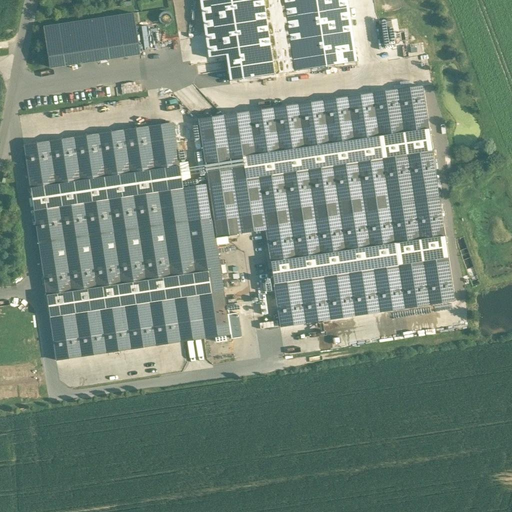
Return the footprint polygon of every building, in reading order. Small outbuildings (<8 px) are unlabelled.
[(346,0),(199,0),(209,59),(225,56),(229,81),(356,61),(346,0)] [(134,14),(43,27),(49,67),(140,53),(134,14)] [(198,121),(208,185),(213,218),(216,239),(227,237),(266,231),(280,329),(454,306),(423,90),(198,121)] [(148,127),(24,146),(39,244),(188,221),(183,188),(182,181),(190,180),(187,162),(179,164),(173,124),(148,127)] [(208,185),(183,188),(188,221),(213,218),(208,185)] [(188,221),(39,244),(56,360),(230,335),(217,245),(228,244),(227,237),(216,239),(213,218),(188,221)] [(232,314),(229,315),(228,315),(231,333),(233,334),(235,333),(236,333),(234,315),(232,314)] [(0,380),(21,379),(20,366),(0,367),(0,380)] [(19,396),(34,395),(34,389),(29,389),(28,383),(18,384),(19,396)] [(0,397),(18,397),(17,384),(0,385),(0,397)]
